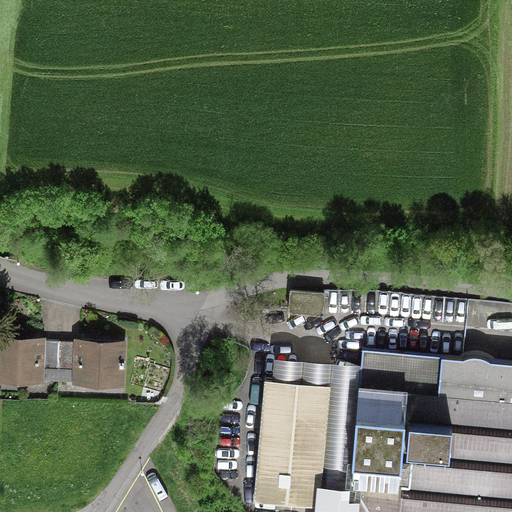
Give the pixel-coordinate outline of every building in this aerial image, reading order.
[(287,313),(320,316),(322,294),(289,291),(287,313)] [(37,381),(39,341),(0,338),(0,374),(15,375),(15,380),(37,381)] [(58,341),(44,341),(42,370),(57,370),(58,341)] [(58,341),(57,370),(71,371),(72,342),(58,341)] [(122,361),(119,361),(120,344),(77,342),(75,383),(97,383),(98,378),(118,379),(119,367),(122,367),(122,361)] [(511,511),(511,361),(489,360),(482,356),(475,355),(468,355),(461,357),(361,348),(349,476),(360,477),(358,497),(347,496),(347,486),(318,483),(327,384),(264,378),(253,498),(316,503),(315,511),(511,511)]
